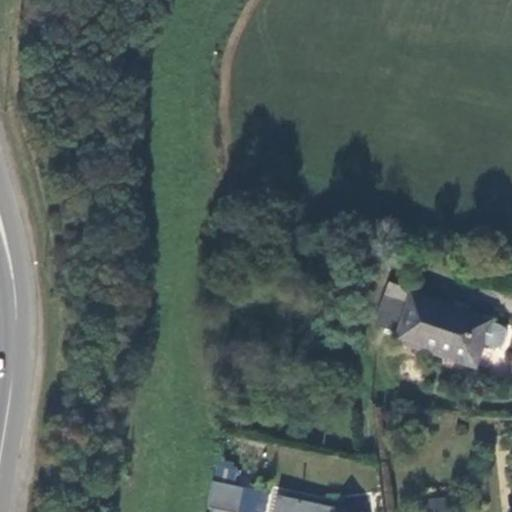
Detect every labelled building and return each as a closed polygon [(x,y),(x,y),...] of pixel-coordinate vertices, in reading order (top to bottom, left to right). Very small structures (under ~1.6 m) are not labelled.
[(408,315),(413,303),(386,294),(382,306),(408,315)] [(491,322),(415,296),(413,303),(408,315),(403,329),(400,340),(470,364),(478,344),(483,345),(484,344),(491,323),(491,322)] [(408,315),(382,306),(377,320),(403,329),(408,315)] [(503,327),(491,323),(484,344),(495,348),(501,348),(505,343),(507,338),(507,332),(503,327)] [(225,468),(215,467),(213,482),(223,484),(225,468)] [(237,511),(239,511),(244,488),(223,484),(213,482),(208,507),(237,511)] [(351,511),(352,511),(286,498),(283,511),(351,511)]
